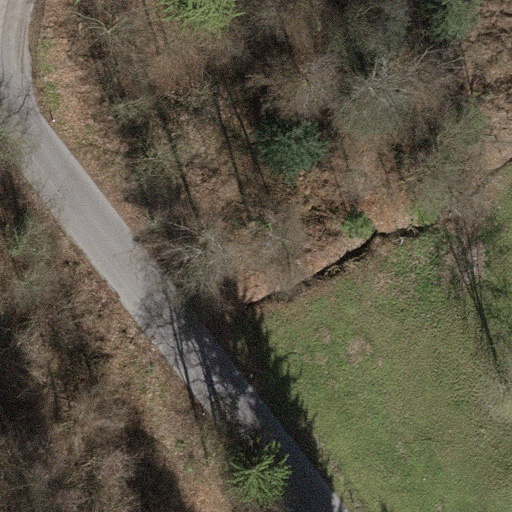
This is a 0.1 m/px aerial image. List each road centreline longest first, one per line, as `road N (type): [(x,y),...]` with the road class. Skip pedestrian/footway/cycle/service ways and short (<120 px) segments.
road 1 (tertiary): [(322,511),(0,95)]
road 2 (track): [(180,330),(171,429),(196,511)]
